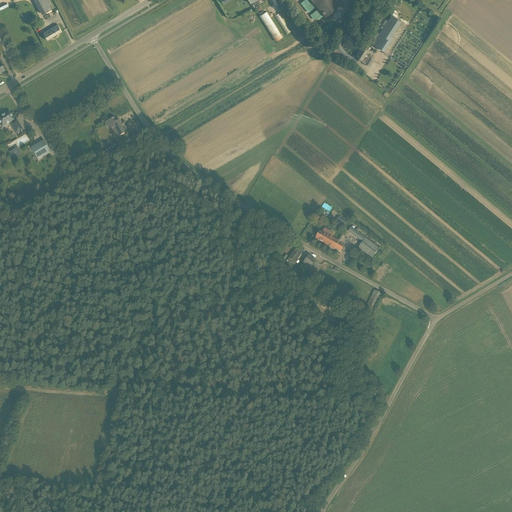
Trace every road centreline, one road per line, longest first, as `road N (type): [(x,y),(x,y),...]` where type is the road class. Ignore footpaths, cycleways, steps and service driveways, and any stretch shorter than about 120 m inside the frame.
road 1 (unclassified): [(436,322),(190,173),(150,131),(90,35)]
road 2 (track): [(245,209),(234,229),(233,271),(196,300),(148,317),(112,391),(0,389)]
road 3 (unclassified): [(323,511),(436,322)]
